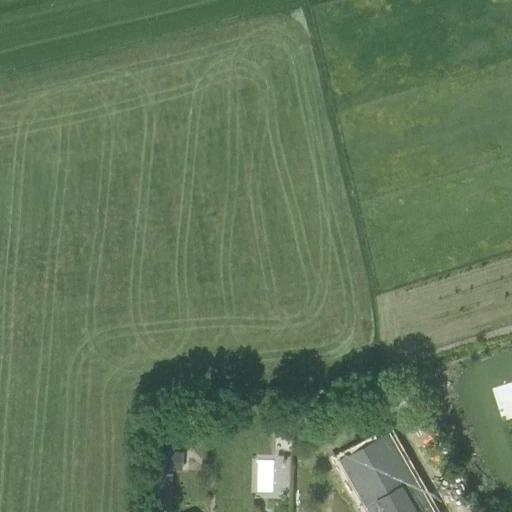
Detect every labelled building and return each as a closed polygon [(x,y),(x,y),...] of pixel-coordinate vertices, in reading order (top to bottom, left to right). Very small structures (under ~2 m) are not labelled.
[(272,411),(272,423),(286,423),(286,411),(272,411)] [(347,419),(333,419),(334,433),(348,433),(347,419)] [(157,469),(182,469),(182,453),(157,452),(157,469)] [(257,459),(255,492),(272,493),(274,460),(257,459)] [(361,471),(352,476),(373,511),(430,511),(406,471),(361,471)] [(158,472),(157,489),(170,490),(170,472),(158,472)]
